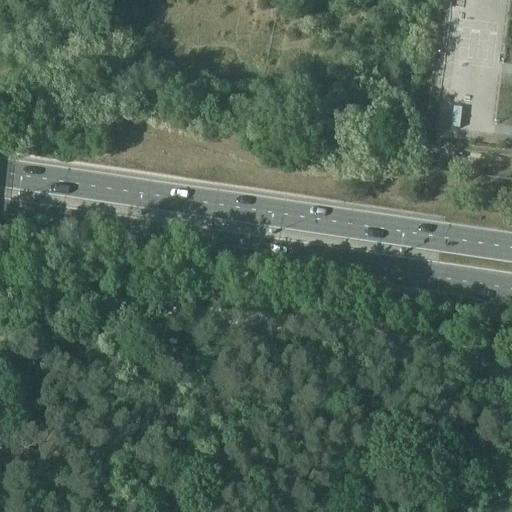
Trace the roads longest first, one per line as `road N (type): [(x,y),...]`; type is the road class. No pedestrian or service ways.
road 1 (track): [(0,282),(387,337),(511,371)]
road 2 (primary): [(0,213),(511,291)]
road 3 (primary): [(511,246),(0,172)]
